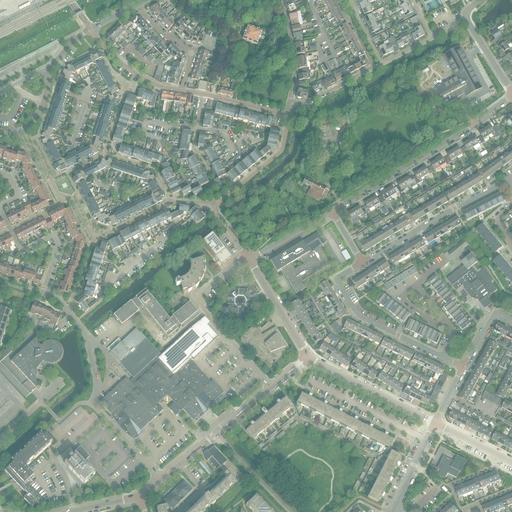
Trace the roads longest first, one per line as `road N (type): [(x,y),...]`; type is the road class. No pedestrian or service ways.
road 1 (residential): [(331,210),(511,94)]
road 2 (residential): [(90,348),(67,311),(42,294),(55,237),(21,249),(0,209)]
road 3 (residential): [(362,262),(337,280),(352,308),(442,356)]
road 4 (residential): [(504,182),(362,262)]
road 5 (residential): [(204,311),(167,343),(142,314),(90,348)]
road 6 (tertiary): [(159,476),(270,385)]
road 7 (tertiary): [(435,422),(308,358)]
road 8 (residential): [(106,285),(201,210),(213,214)]
